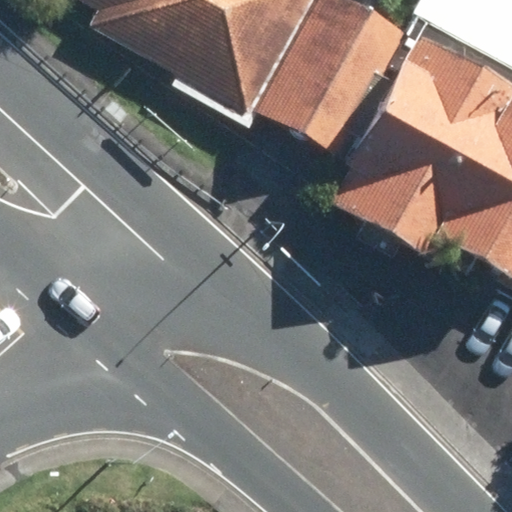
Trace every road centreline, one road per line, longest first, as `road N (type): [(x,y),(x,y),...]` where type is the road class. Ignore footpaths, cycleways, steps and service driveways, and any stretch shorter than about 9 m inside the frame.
road 1 (primary): [(133,221),(444,511)]
road 2 (primary): [(297,511),(50,293)]
road 3 (primary): [(0,89),(133,221)]
